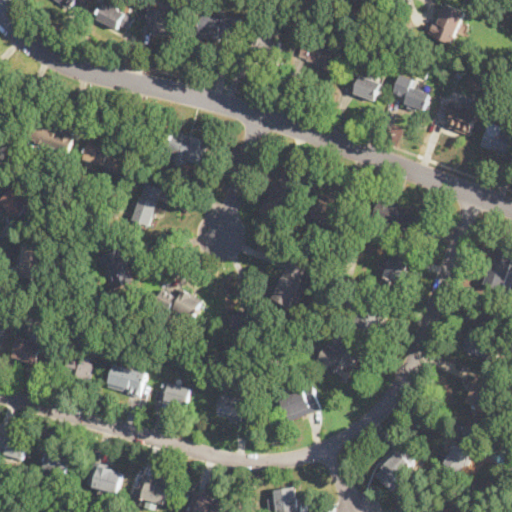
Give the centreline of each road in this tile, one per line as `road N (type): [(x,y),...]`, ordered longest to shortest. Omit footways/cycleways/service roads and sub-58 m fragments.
road 1 (residential): [(0,395),(251,465),(328,450),(367,423),(411,363),(476,196)]
road 2 (residential): [(0,9),(31,44),(69,66),(260,117),(511,209)]
road 3 (residential): [(260,117),(220,233)]
